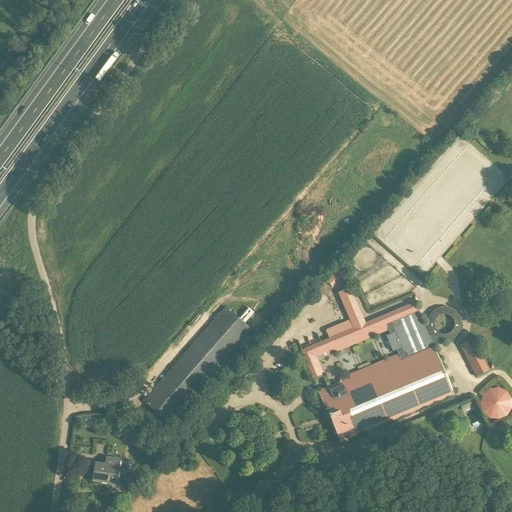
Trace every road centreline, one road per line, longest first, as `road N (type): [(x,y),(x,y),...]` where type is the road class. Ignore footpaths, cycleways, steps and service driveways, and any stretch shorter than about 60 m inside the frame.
road 1 (unclassified): [(54,511),(67,378),(55,320),(67,282),(285,0)]
road 2 (motorway): [(0,200),(147,0)]
road 3 (motorway): [(111,0),(0,152)]
